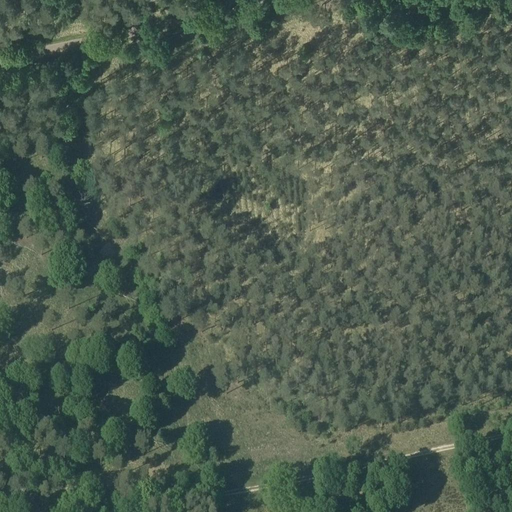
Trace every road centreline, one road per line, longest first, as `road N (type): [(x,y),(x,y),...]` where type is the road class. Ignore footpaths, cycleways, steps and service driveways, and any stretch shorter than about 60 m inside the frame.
road 1 (track): [(207,502),(166,337),(81,144)]
road 2 (track): [(511,439),(164,511)]
road 3 (unclassified): [(0,54),(253,0)]
